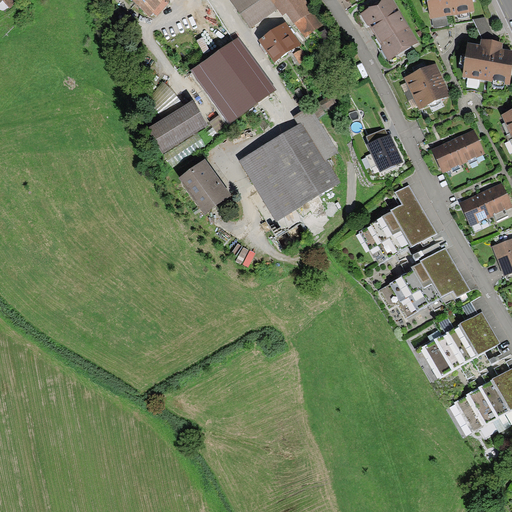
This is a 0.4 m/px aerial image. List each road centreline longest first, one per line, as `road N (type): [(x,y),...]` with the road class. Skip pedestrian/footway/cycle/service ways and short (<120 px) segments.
road 1 (residential): [(511,324),(330,0)]
road 2 (residential): [(220,0),(294,109)]
